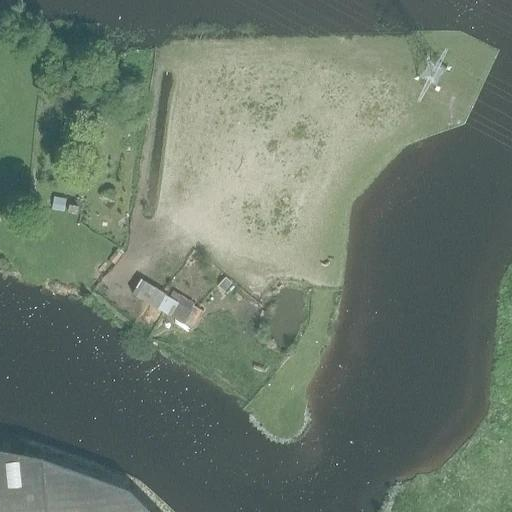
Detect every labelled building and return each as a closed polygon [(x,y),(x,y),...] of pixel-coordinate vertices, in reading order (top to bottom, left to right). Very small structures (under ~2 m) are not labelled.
[(54,198),(52,209),(63,211),(65,200),(54,198)] [(70,206),(68,213),(76,214),(77,207),(70,206)] [(224,293),(231,284),(225,279),(218,287),(224,293)] [(156,310),(165,295),(142,280),(132,295),(156,310)] [(0,511),(148,511),(129,492),(42,461),(43,460),(0,452),(0,511)]
